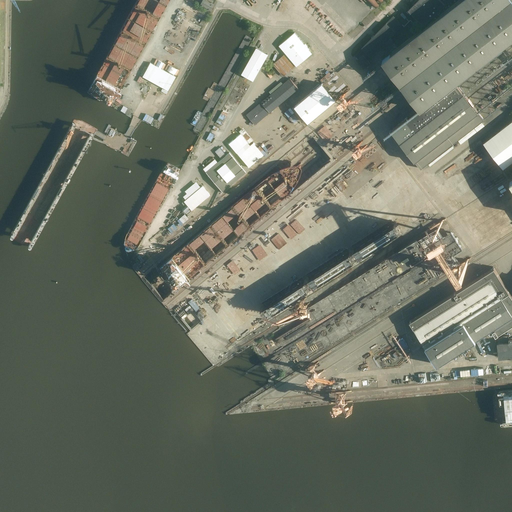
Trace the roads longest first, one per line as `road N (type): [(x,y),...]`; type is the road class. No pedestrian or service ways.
road 1 (unknown): [(224,321),(493,124),(511,99)]
road 2 (unknown): [(356,89),(221,202)]
road 3 (unknown): [(334,62),(265,127),(233,117)]
road 4 (unknown): [(174,0),(132,77),(151,109)]
